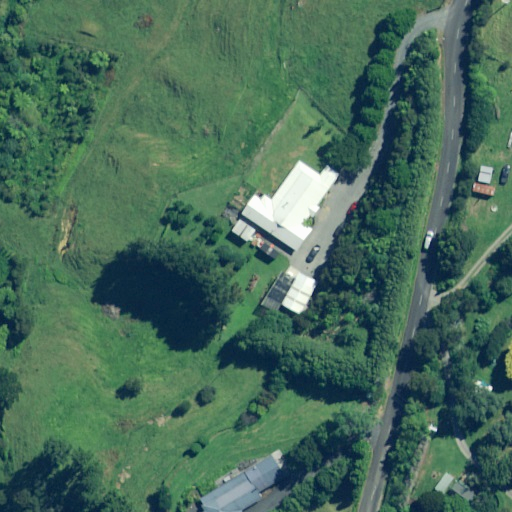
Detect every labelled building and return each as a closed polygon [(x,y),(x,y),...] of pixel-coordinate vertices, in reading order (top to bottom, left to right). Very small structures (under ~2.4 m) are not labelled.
[(319,175),(299,161),(272,199),(258,190),(243,212),(296,250),(311,229),(303,223),(338,173),(326,165),(319,175)] [(255,230),(241,219),(233,230),(248,240),(255,230)] [(313,287),(294,277),(281,304),(299,313),(313,287)] [(285,477),(272,455),(200,498),(206,509),(201,511),(240,511),(262,499),(258,493),(285,477)] [(478,495),(457,481),(448,494),(469,509),(478,495)]
